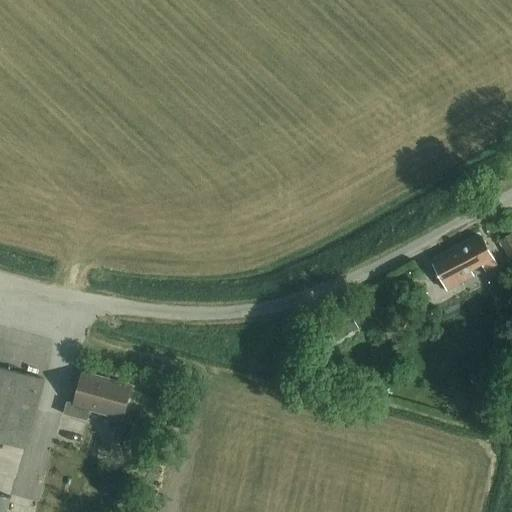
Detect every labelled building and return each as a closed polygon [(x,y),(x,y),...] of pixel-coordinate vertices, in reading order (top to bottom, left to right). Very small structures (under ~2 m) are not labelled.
[(511,232),(499,239),(511,263),(511,232)] [(446,290),(462,281),(475,275),(472,269),(482,264),(485,270),(497,264),(483,237),(432,264),(446,290)] [(332,321),(341,337),(356,328),(347,312),(332,321)] [(338,345),(328,327),(316,333),(326,351),(338,345)] [(0,475),(16,480),(24,448),(43,379),(0,366),(0,475)] [(75,403),(67,401),(63,414),(87,421),(90,409),(122,418),(131,386),(83,373),(75,403)] [(0,511),(6,511),(11,497),(0,493),(0,511)]
